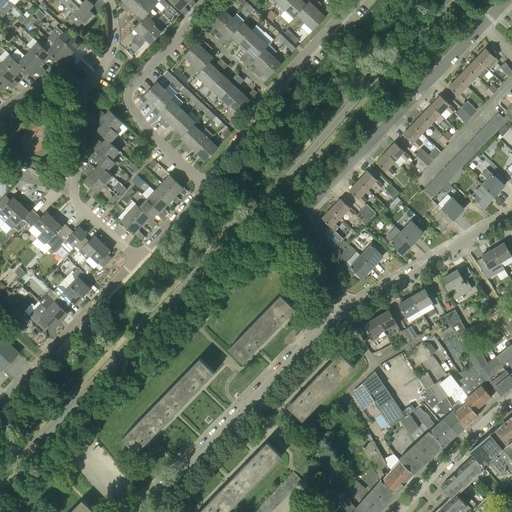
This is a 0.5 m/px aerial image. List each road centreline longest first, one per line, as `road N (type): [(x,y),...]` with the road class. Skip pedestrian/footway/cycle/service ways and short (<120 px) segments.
road 1 (residential): [(341,322),(303,214),(506,0)]
road 2 (residential): [(144,511),(341,322)]
road 3 (residential): [(204,184),(127,100),(129,85),(212,0)]
road 4 (residential): [(204,184),(267,93),(345,12)]
road 5 (residential): [(341,322),(511,217)]
road 6 (residential): [(0,403),(134,260)]
road 7 (residential): [(511,405),(399,511)]
